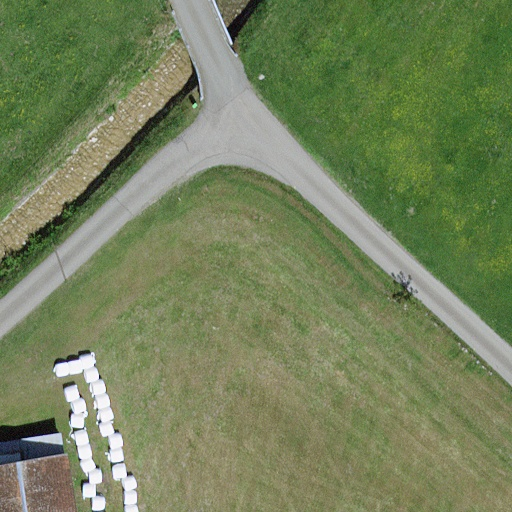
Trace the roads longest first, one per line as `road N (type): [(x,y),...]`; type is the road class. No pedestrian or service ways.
road 1 (unclassified): [(511,358),(344,214),(243,104)]
road 2 (unclassified): [(243,104),(0,325)]
